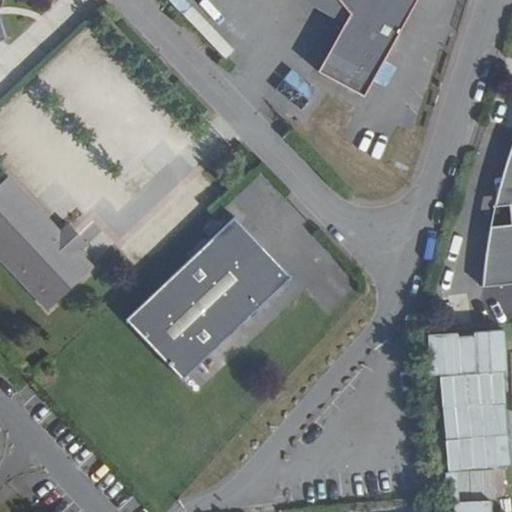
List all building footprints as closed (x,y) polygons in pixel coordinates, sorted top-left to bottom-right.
[(367,90),(414,0),(350,0),(353,7),(321,66),(367,90)] [(0,41),(8,39),(0,14),(0,41)] [(298,70),(283,86),(304,105),(319,89),(298,70)] [(511,275),(511,128),(501,154),(494,177),(489,202),(505,201),(506,227),(486,228),(484,255),(484,278),(511,275)] [(98,268),(14,177),(0,189),(0,251),(54,309),(98,268)] [(192,378),(300,273),(281,253),(272,262),(250,240),(260,231),(241,211),(132,315),(192,378)] [(490,511),(491,500),(508,499),(504,331),(426,333),(428,375),(443,375),(446,511),(490,511)]
